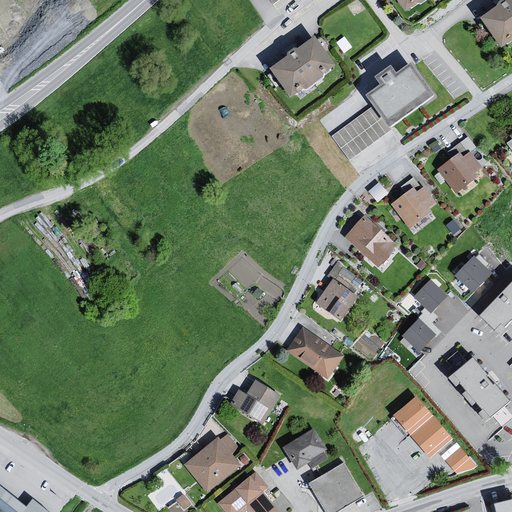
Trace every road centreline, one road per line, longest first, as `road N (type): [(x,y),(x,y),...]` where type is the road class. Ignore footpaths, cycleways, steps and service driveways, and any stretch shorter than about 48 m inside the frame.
road 1 (residential): [(511,83),(360,185),(330,220),(269,341),(229,374),(178,445),(100,500)]
road 2 (residential): [(313,0),(126,159),(85,186),(0,218)]
road 3 (tertiary): [(0,115),(144,0)]
